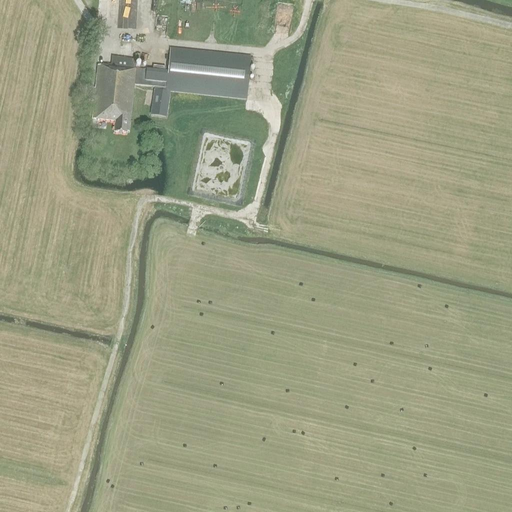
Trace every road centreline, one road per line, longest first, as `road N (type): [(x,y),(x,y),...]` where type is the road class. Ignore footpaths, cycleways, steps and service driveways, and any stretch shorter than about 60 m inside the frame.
road 1 (track): [(67,511),(125,307),(141,202),(250,214),(276,126),(262,93),(266,53)]
road 2 (track): [(511,286),(253,225),(244,216)]
road 3 (track): [(308,0),(296,34),(266,53),(148,47)]
road 4 (track): [(511,25),(383,0)]
